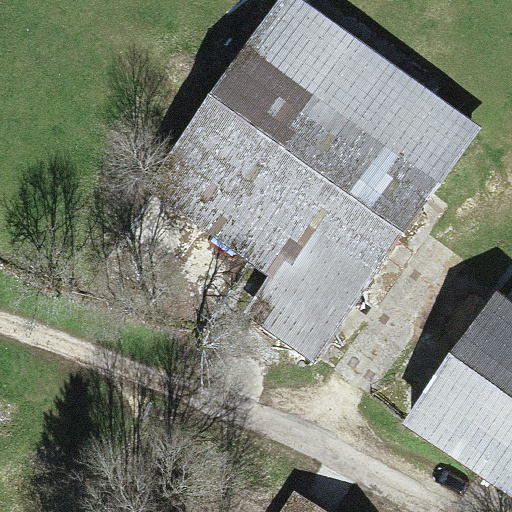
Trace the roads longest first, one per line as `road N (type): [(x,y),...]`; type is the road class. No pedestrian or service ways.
road 1 (track): [(0,336),(310,452)]
road 2 (residential): [(310,452),(415,511)]
